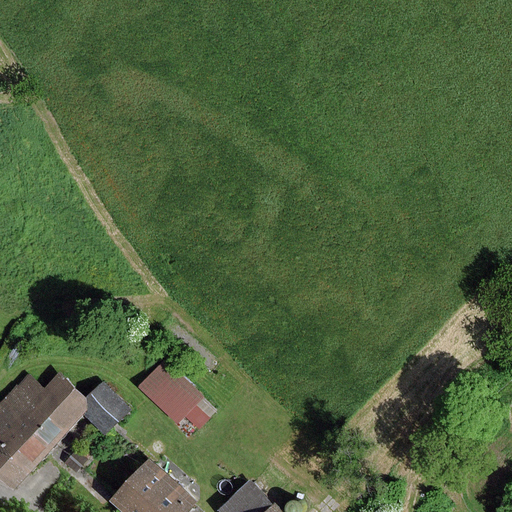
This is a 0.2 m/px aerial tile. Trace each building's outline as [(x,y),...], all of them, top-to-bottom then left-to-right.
[(218,404),(169,360),(144,386),(193,431),(218,404)] [(50,388),(36,374),(0,411),(0,461),(19,480),(92,403),(63,375),(50,388)] [(131,409),(107,389),(89,410),(113,430),(131,409)] [(187,511),(198,501),(155,459),(121,495),(138,511),(187,511)] [(288,511),(254,477),(221,509),(223,511),(288,511)]
